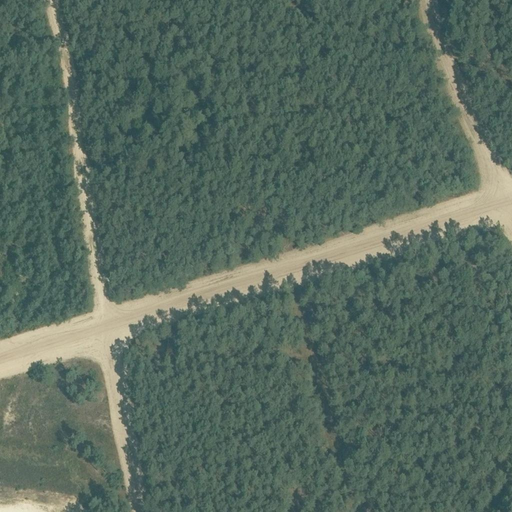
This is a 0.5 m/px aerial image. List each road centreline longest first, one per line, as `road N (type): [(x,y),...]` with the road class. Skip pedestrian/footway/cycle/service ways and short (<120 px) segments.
road 1 (track): [(0,365),(511,202)]
road 2 (track): [(140,511),(52,0)]
road 3 (track): [(429,0),(445,65),(511,216)]
